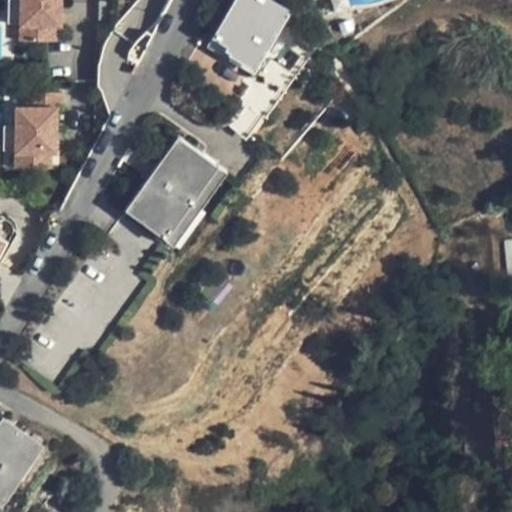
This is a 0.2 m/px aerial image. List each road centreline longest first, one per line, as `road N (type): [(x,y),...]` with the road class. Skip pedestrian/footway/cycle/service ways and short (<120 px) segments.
road 1 (residential): [(190,0),(0,348)]
road 2 (unknown): [(130,108),(183,97),(251,143)]
